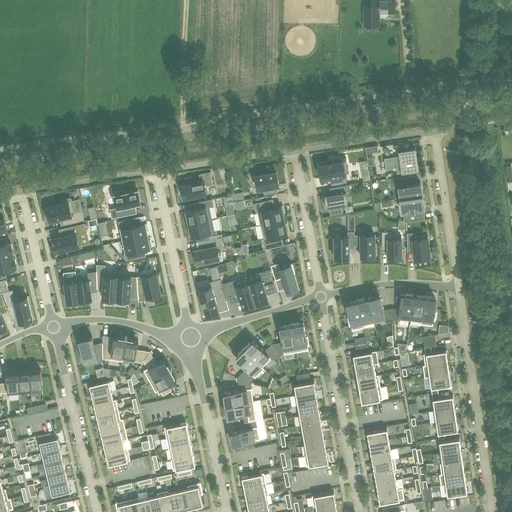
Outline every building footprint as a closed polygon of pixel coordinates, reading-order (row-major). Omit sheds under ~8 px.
[(371,0),(372,12),(364,12),(364,25),(367,25),(368,27),(370,28),(372,28),(374,27),(375,26),(379,26),(379,18),(379,17),(384,17),(387,17),(387,15),(388,15),(388,12),(395,13),(394,0),(371,0)] [(399,155),(384,158),(386,169),(396,167),(397,172),(419,169),(415,147),(398,150),(399,155)] [(330,179),(331,185),(344,183),(343,176),(342,176),(341,174),(349,172),(346,157),(328,160),(328,162),(319,164),(321,177),(331,176),(331,178),(330,179)] [(361,165),(362,172),(369,170),(367,160),(360,161),(361,165)] [(182,193),(183,198),(190,196),(191,199),(197,198),(196,195),(205,193),(204,186),(211,185),(208,171),(201,173),(202,179),(193,181),(180,183),(181,186),(179,186),(180,193),(182,193)] [(263,187),(264,194),(274,192),(273,185),(279,184),(276,171),(255,174),(257,188),(263,187)] [(409,175),(389,178),(390,187),(399,186),(401,198),(422,195),(420,182),(410,183),(409,175)] [(338,192),(324,194),(327,208),(329,207),(330,213),(343,211),(342,205),(348,204),(345,191),(350,190),(349,184),(337,186),(338,192)] [(113,206),(107,208),(109,215),(115,214),(134,210),(132,200),(142,198),(140,189),(124,192),(123,191),(113,193),(114,195),(111,195),(113,206)] [(232,193),(233,201),(244,199),(243,191),(232,193)] [(422,195),(401,198),(404,222),(422,219),(420,209),(424,208),(422,195)] [(63,202),(47,206),(49,215),(50,215),(51,219),(63,217),(64,223),(84,219),(82,209),(74,211),(71,198),(62,200),(63,202)] [(188,218),(189,223),(212,218),(210,206),(214,205),(212,198),(196,202),(198,208),(184,211),(186,219),(188,218)] [(284,219),(283,214),(285,213),(283,205),(269,208),(267,200),(254,203),(256,212),(258,212),(260,223),(284,219)] [(354,215),(343,219),(345,225),(356,221),(354,215)] [(132,217),(119,220),(120,228),(122,227),(125,239),(148,235),(147,230),(148,230),(147,224),(146,224),(146,222),(134,225),(132,217)] [(212,218),(189,223),(190,228),(188,228),(189,236),(203,233),(204,240),(207,239),(218,237),(217,230),(215,230),(212,218)] [(289,231),(287,223),(285,223),(284,219),(260,223),(263,238),(261,238),(263,247),(277,244),(275,236),(287,233),(287,231),(289,231)] [(57,243),(55,244),(57,252),(74,248),(74,250),(82,248),(78,232),(87,230),(85,223),(62,228),(64,236),(55,238),(57,243)] [(392,230),(381,231),(382,244),(388,244),(388,257),(389,257),(389,259),(396,259),(396,257),(401,257),(401,235),(392,235),(392,230)] [(354,234),(354,231),(348,231),(348,235),(334,235),(335,258),(349,257),(349,244),(355,244),(354,234)] [(412,231),(407,232),(407,246),(413,245),(415,258),(417,258),(417,260),(424,259),(424,257),(430,256),(427,234),(412,236),(412,231)] [(361,245),(361,257),(375,256),(374,233),(354,234),(355,244),(355,245),(361,245)] [(127,252),(124,252),(125,260),(127,260),(141,257),(139,249),(151,247),(151,246),(150,240),(149,240),(148,235),(125,239),(127,252)] [(194,249),(197,263),(219,258),(217,250),(223,248),(221,236),(218,237),(207,239),(209,246),(194,249)] [(0,257),(14,254),(13,251),(14,251),(12,243),(11,243),(11,242),(0,244),(0,257)] [(104,249),(114,260),(119,256),(108,244),(103,245),(104,249)] [(78,254),(80,260),(86,259),(85,252),(78,254)] [(0,278),(4,277),(2,270),(17,266),(16,265),(17,265),(15,257),(14,254),(0,257),(0,278)] [(77,254),(65,257),(67,264),(78,261),(77,254)] [(282,277),(286,292),(299,288),(294,273),(295,273),(292,263),(279,266),(278,262),(271,265),(275,279),(282,277)] [(217,266),(219,272),(228,270),(226,263),(217,266)] [(106,266),(97,265),(97,271),(97,283),(104,284),(103,298),(109,298),(109,297),(116,297),(118,275),(105,274),(106,266)] [(265,276),(249,281),(255,303),(268,299),(263,284),(274,281),(270,268),(263,270),(265,276)] [(88,275),(76,276),(80,300),(83,300),(89,300),(89,299),(92,298),(90,284),(97,283),(97,271),(88,272),(88,275)] [(156,272),(137,276),(139,296),(139,297),(147,295),(147,297),(161,294),(159,284),(161,283),(159,275),(157,276),(156,272)] [(118,275),(116,297),(123,298),(123,299),(130,299),(130,295),(139,296),(137,276),(118,275)] [(76,276),(64,278),(67,302),(70,301),(70,302),(77,301),(76,301),(80,300),(76,276)] [(211,286),(199,290),(206,316),(219,312),(217,303),(226,300),(225,295),(220,278),(210,281),(211,286)] [(243,307),(255,303),(249,281),(232,286),(231,280),(224,282),(227,294),(238,291),(243,307)] [(12,290),(4,292),(11,313),(17,312),(19,322),(33,319),(27,296),(15,299),(12,290)] [(0,329),(7,326),(2,314),(8,311),(2,292),(0,292),(0,329)] [(410,317),(413,295),(413,294),(406,293),(406,295),(401,294),(399,309),(391,308),(392,320),(398,321),(398,319),(410,320),(410,317)] [(410,317),(422,319),(424,295),(417,294),(417,296),(413,295),(410,317)] [(386,321),(392,320),(391,308),(383,310),(380,295),(375,296),(375,295),(368,296),(369,298),(368,298),(374,320),(385,317),(386,321)] [(435,311),(436,298),(431,298),(431,296),(424,295),(422,319),(421,324),(433,325),(433,320),(435,320),(436,311),(435,311)] [(363,322),(374,320),(368,298),(364,299),(364,297),(357,299),(363,322)] [(363,322),(357,299),(350,301),(351,302),(346,304),(349,316),(347,317),(349,325),(351,325),(352,330),(364,327),(363,322)] [(299,322),(291,323),(296,351),(310,349),(308,335),(306,336),(304,323),(299,324),(299,322)] [(271,343),(277,355),(284,353),(296,351),(291,323),(284,325),(284,326),(279,327),(282,342),(271,343)] [(112,344),(102,342),(103,353),(103,357),(122,361),(123,358),(126,336),(119,335),(118,336),(114,335),(112,344)] [(86,336),(78,338),(82,353),(80,353),(82,361),(84,361),(84,363),(97,359),(98,363),(103,362),(103,357),(103,353),(102,344),(95,346),(92,336),(86,337),(86,336)] [(134,338),(126,336),(123,358),(142,362),(143,360),(150,351),(137,348),(138,340),(133,339),(134,338)] [(244,348),(262,366),(271,358),(272,359),(277,355),(271,343),(264,351),(254,340),(250,344),(249,342),(244,348)] [(367,340),(355,342),(356,348),(368,346),(367,340)] [(426,353),(423,353),(425,364),(427,364),(427,365),(447,362),(446,350),(432,352),(431,347),(425,347),(426,353)] [(246,368),(237,377),(250,381),(264,368),(262,366),(244,348),(238,353),(239,354),(236,358),(246,368)] [(357,354),(353,354),(355,366),(373,362),(379,362),(378,356),(376,350),(371,351),(369,351),(357,354)] [(144,370),(150,381),(171,369),(168,362),(167,362),(164,358),(157,363),(150,351),(143,360),(148,367),(144,370)] [(373,362),(355,366),(357,378),(376,375),(373,362)] [(425,364),(423,365),(424,377),(429,377),(429,376),(449,373),(447,362),(427,365),(427,364),(425,364)] [(30,371),(29,371),(31,390),(42,389),(41,369),(33,369),(34,371),(30,371)] [(171,369),(150,381),(156,391),(160,389),(163,395),(172,390),(169,384),(176,380),(174,376),(175,375),(171,369)] [(18,372),(19,391),(31,390),(29,371),(30,371),(29,370),(22,370),(22,371),(18,372)] [(19,391),(18,372),(18,371),(11,371),(11,372),(6,373),(7,382),(0,382),(0,386),(1,392),(7,392),(7,394),(20,393),(19,391)] [(297,374),(298,380),(310,378),(308,372),(297,374)] [(449,373),(429,376),(429,377),(431,388),(432,393),(438,392),(437,387),(451,384),(449,373)] [(376,375),(357,378),(359,391),(378,387),(381,387),(379,380),(378,374),(376,375)] [(224,397),(225,405),(253,400),(251,388),(250,381),(237,377),(239,390),(225,392),(225,397),(224,397)] [(92,395),(111,390),(109,380),(89,384),(92,395)] [(294,384),(296,395),(316,391),(314,381),(294,384)] [(378,387),(359,391),(362,402),(380,399),(383,399),(381,387),(378,387)] [(114,399),(111,390),(92,395),(94,404),(114,400),(114,399)] [(296,395),(298,405),(318,401),(316,391),(296,395)] [(438,392),(432,393),(434,410),(454,407),(452,395),(439,397),(438,392)] [(118,409),(116,399),(114,399),(114,400),(94,404),(96,414),(118,409)] [(255,412),(253,400),(225,405),(226,412),(228,412),(229,417),(243,414),(244,421),(256,419),(255,412)] [(298,405),(300,415),(319,411),(318,401),(298,405)] [(434,410),(436,421),(456,418),(454,407),(434,410)] [(120,418),(120,415),(118,409),(96,414),(99,424),(121,419),(120,418)] [(300,415),(301,425),(321,421),(319,411),(300,415)] [(458,430),(456,418),(436,421),(438,433),(439,438),(444,437),(444,432),(458,430)] [(123,419),(121,419),(99,424),(101,434),(125,428),(124,421),(123,419)] [(248,443),(256,441),(260,440),(257,426),(256,419),(244,421),(246,428),(231,431),(232,436),(231,436),(232,444),(247,441),(248,443)] [(301,425),(303,435),(323,431),(321,421),(301,425)] [(189,433),(186,422),(180,423),(164,427),(167,438),(189,433)] [(128,438),(125,428),(101,434),(104,444),(123,439),(123,440),(124,440),(128,439),(128,438)] [(367,432),(369,442),(389,439),(387,428),(367,432)] [(303,435),(305,445),(325,441),(323,431),(303,435)] [(39,441),(51,438),(50,433),(38,435),(39,441)] [(169,448),(171,448),(191,444),(189,433),(167,438),(169,448)] [(55,437),(37,442),(39,453),(57,448),(55,437)] [(439,441),(441,452),(461,449),(459,438),(439,441)] [(123,440),(123,439),(104,444),(106,454),(126,449),(125,449),(123,440)] [(369,442),(371,452),(390,449),(389,439),(369,442)] [(305,445),(307,455),(327,451),(325,441),(305,445)] [(173,458),(193,454),(191,444),(171,448),(173,458)] [(18,446),(20,453),(27,451),(26,445),(18,446)] [(57,448),(39,453),(42,463),(60,459),(57,448)] [(130,459),(129,452),(128,449),(128,448),(125,449),(126,449),(106,454),(108,464),(130,459)] [(371,452),(372,462),(392,459),(390,449),(371,452)] [(441,452),(442,463),(462,460),(461,449),(441,452)] [(307,455),(309,465),(329,462),(327,451),(307,455)] [(173,458),(171,459),(173,470),(195,465),(193,454),(173,458)] [(63,469),(60,459),(42,463),(45,474),(63,469)] [(372,462),(374,472),(394,469),(392,459),(372,462)] [(442,463),(444,474),(464,471),(462,460),(442,463)] [(65,480),(63,469),(45,474),(47,484),(65,480)] [(374,472),(376,483),(396,479),(394,469),(374,472)] [(444,474),(446,484),(466,481),(464,471),(444,474)] [(242,477),(244,488),(264,484),(262,473),(242,477)] [(376,483),(378,493),(398,489),(396,479),(376,483)] [(68,491),(65,480),(47,484),(50,495),(68,491)] [(446,484),(447,495),(467,492),(466,481),(446,484)] [(203,493),(200,482),(194,483),(187,485),(188,487),(193,507),(203,505),(201,494),(203,493)] [(244,488),(246,498),(266,494),(264,484),(244,488)] [(188,487),(178,490),(183,509),(193,507),(188,487)] [(432,498),(431,487),(427,487),(424,488),(425,494),(426,499),(432,498)] [(8,497),(6,489),(6,488),(4,489),(3,489),(0,490),(0,500),(8,498),(8,497)] [(378,493),(380,503),(400,499),(398,489),(378,493)] [(171,511),(173,511),(168,492),(169,492),(168,490),(167,490),(157,492),(158,494),(162,511),(171,511)] [(169,492),(168,492),(173,511),(183,509),(178,490),(169,492)] [(314,495),(316,505),(336,502),(334,491),(314,495)] [(162,511),(158,494),(148,497),(151,511),(162,511)] [(246,498),(248,509),(268,505),(266,494),(246,498)] [(0,511),(13,508),(11,498),(10,497),(9,498),(8,498),(0,500),(0,511)] [(141,511),(138,499),(139,499),(138,497),(128,499),(130,511),(141,511)] [(139,499),(138,499),(141,511),(151,511),(148,497),(139,499)] [(130,511),(128,499),(115,502),(117,511),(130,511)] [(316,505),(317,511),(336,511),(338,511),(336,502),(316,505)]
